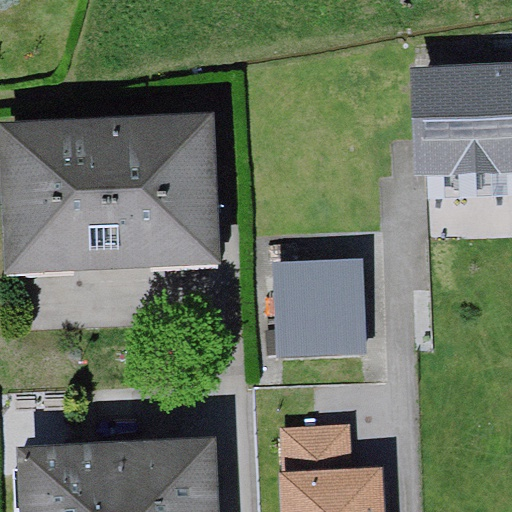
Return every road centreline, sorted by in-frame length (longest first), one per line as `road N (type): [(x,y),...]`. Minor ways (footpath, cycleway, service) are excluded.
road 1 (unknown): [(415,511),(410,182)]
road 2 (unknown): [(242,511),(230,222)]
